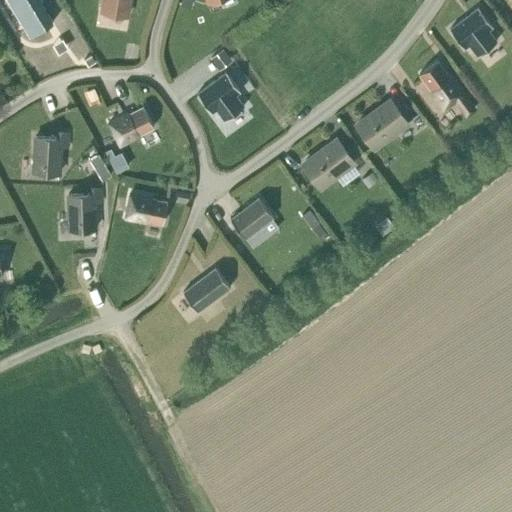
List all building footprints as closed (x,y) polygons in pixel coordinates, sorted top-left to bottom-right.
[(56,25),(43,0),(17,0),(15,1),(33,37),(56,25)] [(103,0),(101,10),(127,15),(129,0),(103,0)] [(497,39),(488,29),(493,25),(478,6),(450,28),(464,47),(469,43),(478,54),(497,39)] [(91,55),(84,59),(88,66),(95,62),(91,55)] [(452,75),(451,76),(437,59),(420,73),(433,90),(431,91),(444,107),(454,99),(466,115),(477,107),(465,91),(464,92),(452,75)] [(224,119),(244,105),(236,94),(240,90),(226,71),(197,92),(212,111),(216,108),(224,119)] [(391,98),(356,123),(371,143),(405,118),(391,98)] [(120,144),(138,135),(138,133),(153,126),(143,105),(128,113),(127,112),(108,121),(120,144)] [(511,119),(508,114),(501,119),(507,128),(511,124),(511,119)] [(61,145),(67,145),(68,132),(58,132),(58,137),(35,135),(33,171),(59,172),(61,145)] [(317,182),(351,157),(337,137),(303,163),(317,182)] [(109,157),(114,155),(111,148),(105,151),(109,157)] [(96,169),(102,179),(111,174),(104,163),(96,169)] [(362,178),(368,186),(378,180),(372,171),(362,178)] [(94,200),(101,200),(100,187),(90,188),(90,193),(68,193),(69,229),(96,227),(94,200)] [(145,219),(162,223),(167,201),(150,197),(150,195),(130,191),(125,217),(145,221),(145,219)] [(245,237),(273,215),(259,196),(230,218),(245,237)] [(319,222),(312,227),(318,236),(325,231),(319,222)] [(216,266),(182,291),(197,310),(230,285),(216,266)]
